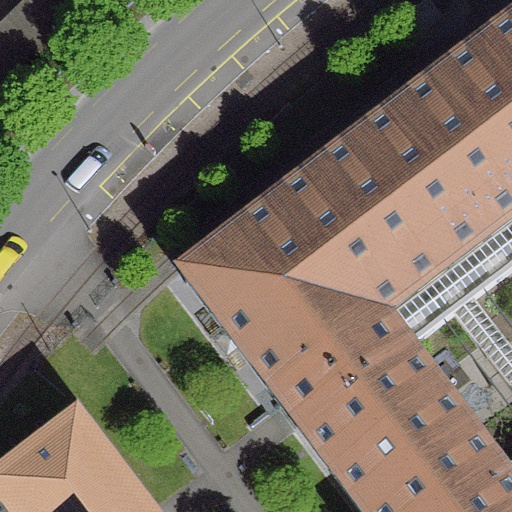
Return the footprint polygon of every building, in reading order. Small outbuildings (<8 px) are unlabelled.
[(22,0),(0,22),(0,84),(83,1),(84,0),(22,0)] [(423,3),(394,26),(408,44),(437,21),(423,3)] [(511,511),(511,481),(387,316),(511,221),(511,31),(185,279),(362,511),(511,511)] [(511,221),(387,316),(511,481),(511,221)] [(138,511),(72,424),(0,479),(0,511),(138,511)]
